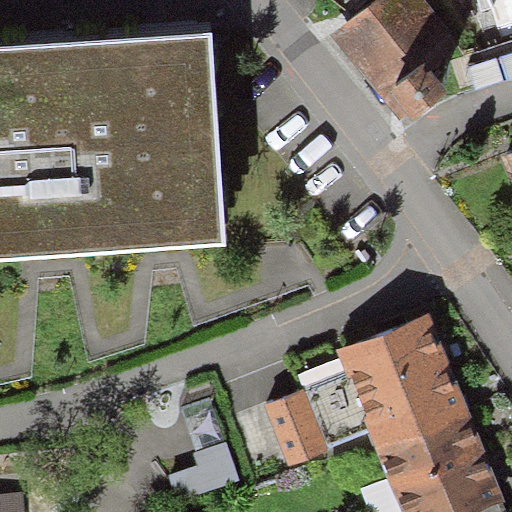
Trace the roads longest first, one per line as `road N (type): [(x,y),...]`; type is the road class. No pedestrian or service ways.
road 1 (residential): [(256,0),(395,169)]
road 2 (residential): [(395,169),(511,329)]
road 3 (residential): [(511,98),(459,116),(395,169)]
